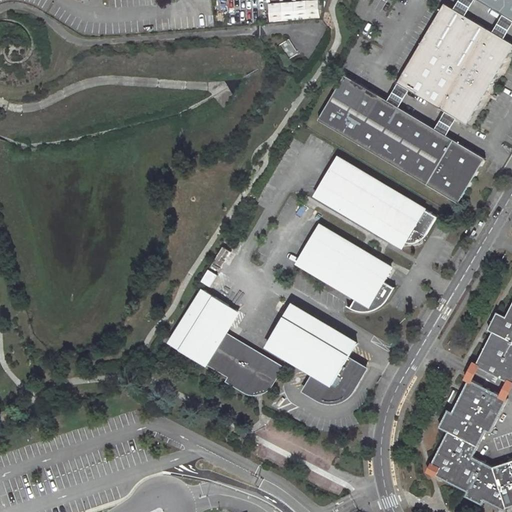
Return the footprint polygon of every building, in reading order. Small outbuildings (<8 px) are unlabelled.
[(317,0),(302,0),(266,2),(267,21),(319,18),(317,0)] [(460,0),(455,10),(456,10),(465,16),(475,0),(460,0)] [(511,0),(478,0),(504,16),(511,20),(511,0)] [(411,92),(447,113),(458,120),(469,126),(511,53),(511,44),(504,39),(493,33),(465,16),(456,10),(455,10),(446,4),(397,83),(399,85),(411,92)] [(511,20),(504,16),(493,33),(504,39),(511,25),(511,20)] [(289,39),(280,45),(289,59),(299,53),(289,39)] [(319,119),(458,204),(485,159),(448,136),(437,129),(401,108),(390,100),(347,74),(319,119)] [(399,85),(390,100),(401,108),(411,92),(399,85)] [(448,136),(458,120),(447,113),(437,129),(448,136)] [(368,217),(381,225),(377,230),(396,242),(398,239),(401,241),(405,242),(408,243),(414,242),(417,242),(421,239),(424,236),(437,215),(400,192),(397,197),(384,190),(387,185),(336,154),(314,192),(365,223),(368,217)] [(358,255),(354,252),(357,248),(317,224),(295,261),(354,296),(347,307),(350,308),(357,309),(363,309),(370,308),(374,307),(380,304),(385,299),(388,296),(392,290),(393,288),(381,281),(389,268),(358,255)] [(205,364),(231,379),(229,383),(245,393),(246,391),(247,391),(251,393),(253,393),(257,393),(260,393),(264,391),(265,390),(268,387),(269,384),(271,385),(281,368),(222,335),(235,312),(200,292),(169,348),(203,367),(205,364)] [(267,345),(315,373),(305,391),(312,395),(314,392),(320,396),(319,398),(321,399),(327,401),(330,401),(335,400),(341,399),(348,396),(352,392),(356,387),(367,368),(349,358),(357,344),(291,305),(267,345)] [(511,311),(504,307),(493,324),(498,327),(479,362),(484,365),(511,379),(511,380),(511,311)] [(472,369),(469,375),(473,377),(477,379),(480,373),(484,365),(479,362),(476,361),(472,369)] [(477,455),(492,429),(495,431),(511,398),(511,397),(510,396),(503,393),(477,379),(473,377),(450,413),(445,410),(437,425),(443,428),(451,430),(433,462),(443,467),(443,468),(438,477),(468,491),(465,496),(485,506),(487,501),(502,508),(509,506),(510,509),(511,508),(511,460),(497,465),(477,455)] [(511,393),(511,380),(511,379),(507,386),(503,393),(510,396),(511,393)] [(443,467),(433,462),(431,468),(428,471),(432,473),(438,477),(443,468),(443,467)]
